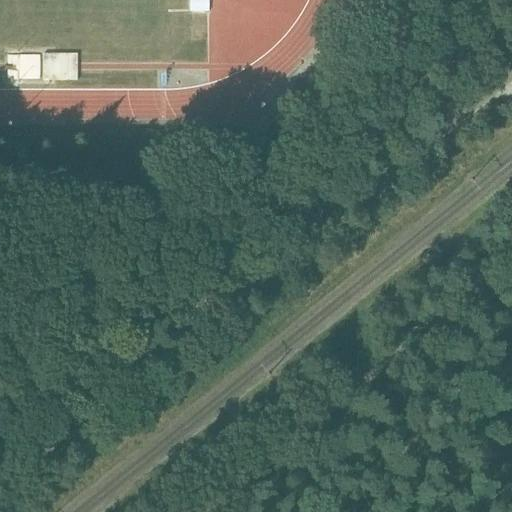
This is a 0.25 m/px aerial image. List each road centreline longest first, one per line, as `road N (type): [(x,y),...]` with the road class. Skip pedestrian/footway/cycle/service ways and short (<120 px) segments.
road 1 (unclassified): [(0,489),(511,74)]
road 2 (unknown): [(184,318),(270,226),(352,171),(511,1)]
road 3 (unknown): [(511,278),(458,305),(188,511)]
road 4 (track): [(0,407),(253,284)]
